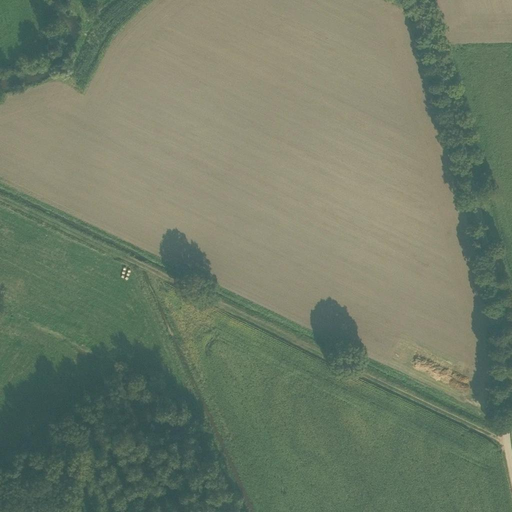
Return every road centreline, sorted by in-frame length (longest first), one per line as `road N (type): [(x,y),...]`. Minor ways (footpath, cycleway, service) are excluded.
road 1 (track): [(507,442),(0,203)]
road 2 (unclassified): [(415,0),(488,256),(511,471)]
